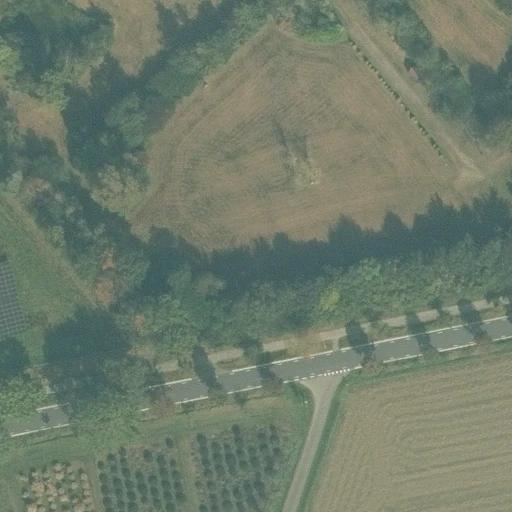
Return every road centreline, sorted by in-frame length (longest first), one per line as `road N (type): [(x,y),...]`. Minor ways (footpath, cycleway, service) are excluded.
road 1 (tertiary): [(328,361),(0,426)]
road 2 (tertiary): [(328,361),(511,327)]
road 3 (unclassified): [(289,511),(327,399),(328,361)]
